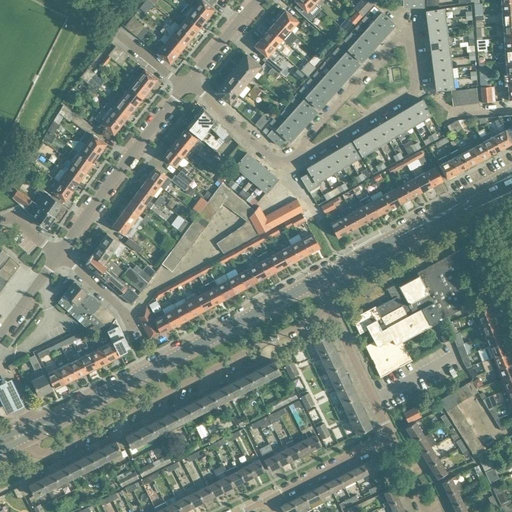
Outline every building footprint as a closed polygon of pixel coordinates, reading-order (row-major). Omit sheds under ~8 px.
[(148,0),(145,0),(139,8),(146,14),(153,4),(148,0)] [(212,7),(215,2),(212,0),(195,0),(198,2),(193,7),(209,20),(212,16),(211,14),(215,10),(212,7)] [(294,0),(297,2),(294,6),(309,21),(320,9),(315,4),(310,0),(294,0)] [(362,16),(373,4),(376,1),(374,0),(360,0),(354,7),(357,11),(362,16)] [(511,12),(511,0),(501,1),(502,13),(511,12)] [(209,20),(193,7),(188,3),(181,12),(200,28),(203,24),(205,24),(209,20)] [(446,18),(445,8),(427,10),(425,11),(427,21),(446,18)] [(299,21),(285,10),(282,14),(280,14),(276,18),(291,31),(299,21)] [(355,24),(362,16),(357,11),(349,19),(355,24)] [(200,28),(181,12),(178,16),(183,20),(179,25),(194,37),(197,34),(196,32),(200,28)] [(394,23),(382,12),(375,20),(388,32),(395,24),(394,23)] [(511,24),(511,12),(502,13),(503,25),(511,24)] [(484,27),(483,15),(475,16),(476,28),(484,27)] [(130,30),(137,21),(133,17),(125,26),(130,30)] [(346,17),(339,26),(345,31),(352,23),(346,17)] [(273,24),(270,28),(283,40),(285,42),(290,46),(298,37),(291,31),(276,18),(273,22),(273,24)] [(447,28),(446,18),(427,21),(428,31),(447,28)] [(388,32),(375,20),(368,27),(382,39),(388,32)] [(146,28),(137,21),(130,30),(136,35),(140,31),(142,33),(146,28)] [(194,37),(179,25),(174,30),(166,24),(163,27),(185,45),(188,42),(190,42),(194,37)] [(511,36),(511,24),(503,25),(504,37),(511,36)] [(307,29),(303,25),(299,29),(304,33),(307,29)] [(185,45),(163,27),(160,31),(169,38),(164,43),(179,55),(182,51),(181,50),(185,45)] [(382,39),(368,27),(361,35),(375,47),(382,39)] [(265,32),(261,36),(275,48),(279,52),(283,48),(282,45),(285,42),(283,40),(270,28),(266,32),(265,32)] [(448,38),(447,28),(428,31),(429,40),(448,38)] [(375,47),(361,35),(355,42),(368,54),(375,47)] [(275,48),(261,36),(258,40),(258,42),(255,46),(266,55),(262,59),(272,68),(271,68),(279,74),(283,69),(271,59),(273,56),(270,54),(275,48)] [(450,48),(449,44),(455,43),(454,37),(448,38),(429,40),(431,51),(450,48)] [(368,54),(355,42),(348,49),(362,62),(368,54)] [(179,55),(164,43),(157,53),(170,63),(173,59),(175,60),(179,55)] [(115,60),(123,51),(116,45),(108,55),(115,60)] [(451,58),(450,48),(431,51),(432,61),(451,58)] [(121,65),(128,56),(123,51),(115,60),(121,65)] [(358,63),(345,51),(338,59),(353,72),(359,64),(358,63)] [(264,68),(247,54),(244,59),(242,58),(239,61),(240,63),(239,64),(252,76),(253,75),(257,79),(261,74),(260,73),(264,68)] [(104,66),(110,59),(107,57),(101,64),(104,66)] [(158,79),(141,66),(130,57),(127,61),(137,69),(133,75),(136,78),(151,90),(155,86),(154,84),(158,79)] [(452,68),(451,58),(432,61),(433,71),(452,68)] [(353,72),(338,59),(332,66),(346,79),(353,72)] [(252,76),(239,64),(235,69),(233,68),(230,73),(245,85),(252,76)] [(308,76),(316,67),(314,66),(312,64),(304,73),(308,76)] [(346,79),(332,66),(325,74),(339,87),(346,79)] [(87,82),(95,73),(88,68),(80,77),(87,82)] [(279,74),(271,68),(268,72),(275,78),(279,74)] [(454,78),(452,68),(433,71),(435,81),(454,78)] [(105,81),(101,79),(95,73),(87,82),(97,90),(105,81)] [(245,85),(230,73),(226,76),(227,78),(223,83),(237,95),(245,85)] [(339,87),(325,74),(318,81),(333,94),(339,87)] [(151,90),(136,78),(133,75),(126,84),(126,85),(129,87),(143,98),(146,94),(148,94),(151,90)] [(489,75),(479,76),(480,88),(486,87),(486,86),(490,86),(489,75)] [(455,88),(454,78),(435,81),(436,91),(455,88)] [(333,94),(318,81),(312,89),(326,102),(333,94)] [(237,95),(223,83),(223,84),(221,83),(218,86),(219,88),(216,92),(232,106),(235,102),(233,100),(237,95)] [(302,94),(309,86),(305,83),(299,91),(302,94)] [(511,99),(511,84),(507,85),(508,96),(502,97),(502,100),(509,100),(511,99)] [(254,86),(251,90),(257,95),(261,91),(254,86)] [(495,101),(494,86),(490,86),(486,86),(486,87),(480,88),(481,102),(495,101)] [(143,98),(129,87),(121,96),(137,108),(140,104),(140,102),(143,98)] [(478,103),(476,87),(467,89),(468,104),(478,103)] [(326,102),(312,89),(305,96),(319,109),(326,102)] [(468,104),(467,89),(459,90),(461,105),(468,104)] [(251,90),(247,95),(253,100),(257,95),(251,90)] [(461,105),(459,90),(450,91),(452,106),(461,105)] [(121,96),(115,104),(114,105),(128,116),(131,112),(133,112),(137,108),(121,96)] [(316,110),(303,99),(296,106),(310,119),(317,112),(316,110)] [(432,115),(423,100),(422,99),(413,104),(423,120),(432,115)] [(114,105),(115,104),(109,100),(101,109),(122,126),(125,122),(125,120),(128,116),(114,105)] [(255,101),(249,105),(255,112),(260,108),(255,101)] [(291,101),(284,109),(287,111),(294,103),(291,101)] [(423,120),(413,104),(404,109),(414,125),(423,120)] [(106,143),(92,133),(89,131),(93,127),(63,105),(58,112),(70,121),(71,119),(86,131),(80,140),(100,154),(103,150),(103,148),(106,143)] [(310,119),(296,106),(290,113),(289,114),(303,127),(310,119)] [(220,145),(224,141),(227,143),(232,137),(203,107),(197,115),(195,115),(194,117),(194,118),(192,120),(209,134),(220,146),(220,145)] [(122,126),(101,109),(95,118),(92,116),(89,120),(96,126),(99,122),(100,123),(113,134),(117,130),(119,130),(122,126)] [(414,125),(404,109),(396,114),(405,131),(414,125)] [(303,127),(289,114),(282,122),(296,134),(300,130),(303,127)] [(405,131),(396,114),(387,119),(397,136),(405,131)] [(511,115),(498,116),(504,129),(505,129),(510,139),(511,137),(511,115)] [(397,136),(387,119),(379,124),(389,141),(397,136)] [(59,125),(54,121),(54,120),(48,130),(53,134),(59,125)] [(209,134),(192,120),(187,127),(204,141),(215,152),(220,146),(209,134)] [(463,129),(458,120),(447,125),(450,131),(454,128),(456,129),(457,132),(463,129)] [(296,134),(282,122),(277,128),(275,129),(286,138),(290,142),(296,134)] [(389,141),(379,124),(370,130),(379,146),(389,141)] [(275,129),(277,128),(275,127),(268,135),(279,146),(286,138),(275,129)] [(197,139),(185,129),(177,139),(189,148),(194,152),(207,163),(210,159),(198,150),(199,149),(192,144),(197,139)] [(511,142),(510,139),(505,129),(504,129),(493,135),(500,149),(511,142)] [(379,146),(370,130),(362,134),(372,151),(379,146)] [(493,135),(491,131),(480,137),(490,155),(495,152),(500,149),(493,135)] [(372,151),(362,134),(352,140),(362,156),(363,156),(372,151)] [(434,140),(431,135),(428,136),(429,138),(427,139),(425,136),(422,137),(426,144),(434,140)] [(490,155),(480,137),(469,142),(479,160),(483,158),(490,155)] [(189,148),(177,139),(170,148),(188,163),(195,168),(198,165),(189,157),(194,152),(189,148)] [(80,140),(73,149),(78,153),(92,163),(96,159),(97,159),(100,154),(80,140)] [(416,149),(414,144),(411,141),(403,146),(408,154),(413,151),(416,149)] [(359,157),(351,143),(350,143),(350,142),(341,147),(350,162),(359,157)] [(479,160),(469,142),(459,147),(462,152),(461,152),(469,166),(474,163),(479,160)] [(243,156),(246,152),(238,144),(234,149),(243,156)] [(350,162),(341,147),(333,152),(342,167),(350,162)] [(469,166),(461,152),(462,152),(459,147),(448,153),(451,158),(458,172),(462,170),(469,166)] [(188,163),(170,148),(163,157),(176,167),(178,164),(181,167),(185,166),(188,163)] [(92,163),(78,153),(73,149),(66,158),(72,163),(87,173),(90,169),(90,167),(92,163)] [(239,160),(243,156),(234,149),(230,153),(239,160)] [(428,164),(423,155),(424,155),(421,150),(415,154),(417,158),(422,167),(428,164)] [(384,151),(377,156),(381,161),(388,157),(384,151)] [(243,172),(254,158),(246,152),(243,156),(239,160),(235,165),(243,172)] [(342,167),(333,152),(324,157),(333,172),(342,167)] [(235,165),(239,160),(230,153),(227,158),(235,165)] [(458,172),(451,158),(448,153),(436,160),(446,178),(453,174),(458,172)] [(333,172),(324,157),(315,162),(324,178),(333,172)] [(251,178),(262,165),(254,158),(243,172),(248,176),(251,178)] [(87,173),(72,163),(68,168),(59,161),(56,165),(62,170),(62,169),(65,171),(65,172),(79,182),(82,178),(84,178),(87,173)] [(324,178),(315,162),(307,167),(307,168),(309,172),(316,183),(316,182),(324,178)] [(364,163),(357,167),(360,172),(367,169),(364,163)] [(259,185),(270,172),(265,167),(262,165),(251,178),(259,185)] [(443,180),(436,166),(425,173),(432,186),(443,180)] [(171,180),(163,173),(154,167),(147,177),(159,186),(165,190),(171,180)] [(237,180),(241,173),(236,169),(231,177),(237,180)] [(185,174),(181,171),(180,170),(177,175),(188,185),(192,180),(185,174)] [(79,182),(65,172),(58,181),(73,192),(76,188),(76,186),(79,182)] [(266,191),(277,178),(270,172),(259,185),(266,191)] [(316,183),(309,172),(301,177),(309,191),(318,185),(316,182),(316,183)] [(432,186),(425,173),(414,178),(421,192),(432,186)] [(188,185),(177,175),(175,174),(172,179),(184,190),(188,185)] [(52,177),(45,186),(52,190),(66,200),(68,197),(70,197),(73,192),(58,181),(52,177)] [(152,196),(159,186),(147,177),(140,187),(152,196)] [(421,192),(414,178),(404,184),(411,197),(421,192)] [(236,195),(229,189),(221,183),(212,195),(223,203),(222,203),(227,206),(236,195)] [(354,193),(365,187),(363,183),(352,189),(354,193)] [(411,197),(404,184),(393,189),(401,203),(411,197)] [(203,186),(195,197),(202,202),(210,191),(203,186)] [(63,203),(46,192),(46,193),(38,187),(35,191),(44,197),(39,205),(38,206),(54,216),(54,215),(56,215),(58,212),(58,210),(63,203)] [(145,205),(152,196),(140,187),(133,197),(145,205)] [(250,195),(242,188),(239,193),(246,199),(250,195)] [(38,206),(39,205),(32,199),(17,189),(12,197),(26,209),(27,206),(29,203),(35,208),(30,214),(44,228),(47,227),(55,217),(54,216),(38,206)] [(393,189),(383,195),(390,209),(401,203),(393,189)] [(383,195),(381,190),(370,196),(379,214),(390,209),(383,195)] [(370,196),(369,194),(359,200),(362,206),(369,220),(379,214),(370,196)] [(162,203),(165,199),(160,195),(157,199),(162,203)] [(223,203),(212,195),(209,200),(219,207),(222,203),(223,203)] [(232,210),(240,199),(236,195),(227,206),(232,210)] [(145,205),(133,197),(126,206),(138,215),(145,205)] [(340,201),(338,197),(331,201),(334,205),(340,201)] [(237,213),(245,202),(240,199),(232,210),(237,213)] [(303,210),(297,199),(291,202),(297,213),(303,210)] [(219,207),(209,200),(205,205),(215,212),(219,207)] [(336,207),(334,205),(331,201),(321,206),(325,213),(336,207)] [(241,217),(249,206),(245,202),(237,213),(241,217)] [(297,213),(291,202),(286,205),(292,216),(297,213)] [(215,212),(205,205),(202,210),(212,217),(215,212)] [(292,216),(286,205),(280,208),(287,219),(292,216)] [(138,215),(126,206),(119,216),(131,225),(138,215)] [(249,217),(254,211),(249,206),(241,217),(246,220),(249,217)] [(249,217),(258,234),(259,234),(271,228),(265,217),(259,206),(254,211),(249,217)] [(351,212),(352,212),(349,206),(338,212),(341,217),(340,218),(348,232),(358,226),(351,212)] [(362,206),(352,212),(351,212),(358,226),(369,220),(362,206)] [(287,219),(280,208),(275,211),(281,222),(287,219)] [(212,217),(202,210),(198,214),(208,222),(212,217)] [(281,222),(275,211),(270,214),(276,225),(281,222)] [(151,218),(146,214),(143,219),(148,222),(151,218)] [(208,222),(198,214),(194,219),(205,227),(208,222)] [(276,225),(270,214),(265,217),(271,228),(276,225)] [(307,224),(305,221),(302,214),(290,220),(293,224),(295,226),(300,223),(302,227),(307,224)] [(128,229),(131,225),(119,216),(112,226),(128,238),(125,242),(130,246),(139,252),(144,257),(148,252),(129,238),(133,233),(128,229)] [(258,234),(249,217),(246,220),(242,225),(241,226),(250,239),(258,234)] [(348,232),(340,218),(330,224),(337,237),(348,232)] [(205,227),(194,219),(191,224),(201,232),(205,227)] [(293,224),(290,220),(284,223),(287,228),(293,224)] [(201,232),(191,224),(187,229),(198,236),(201,232)] [(250,239),(241,226),(236,229),(244,241),(250,239)] [(280,232),(277,227),(270,231),(272,236),(280,232)] [(198,236),(187,229),(184,234),(194,241),(198,236)] [(244,241),(236,229),(231,232),(239,244),(244,241)] [(262,241),(272,236),(270,231),(259,237),(262,241)] [(239,244),(231,232),(226,236),(230,241),(234,247),(239,244)] [(107,233),(99,244),(112,254),(112,253),(118,257),(126,246),(124,245),(120,242),(107,233)] [(320,247),(312,233),(301,239),(308,253),(320,247)] [(194,241),(184,234),(180,238),(191,246),(194,241)] [(219,248),(230,241),(226,236),(216,243),(219,248)] [(251,247),(262,241),(259,237),(249,242),(251,247)] [(191,246),(180,238),(177,243),(187,251),(191,246)] [(308,253),(301,239),(291,245),(298,258),(308,253)] [(223,253),(234,247),(230,241),(219,248),(223,253)] [(241,253),(251,247),(249,242),(242,246),(238,248),(241,253)] [(187,251),(177,243),(173,248),(183,256),(187,251)] [(109,258),(112,254),(99,244),(91,254),(103,264),(108,269),(113,273),(113,272),(117,276),(122,270),(109,258)] [(298,258),(291,245),(280,250),(288,264),(298,258)] [(10,256),(0,247),(0,265),(2,267),(5,262),(10,256)] [(183,256),(173,248),(169,253),(175,257),(180,261),(183,256)] [(230,259),(241,253),(238,248),(227,254),(230,259)] [(288,264),(280,250),(270,256),(277,270),(288,264)] [(469,305),(455,278),(468,267),(459,250),(427,267),(418,272),(417,272),(418,275),(420,274),(444,318),(469,305)] [(277,270),(270,256),(267,251),(257,257),(267,275),(277,270)] [(167,267),(175,257),(169,253),(162,263),(167,267)] [(113,273),(108,269),(103,264),(91,254),(86,262),(86,264),(131,305),(138,295),(118,277),(117,276),(113,272),(113,273)] [(220,264),(230,259),(227,254),(217,259),(220,264)] [(20,265),(10,256),(5,262),(15,270),(20,265)] [(172,271),(180,261),(175,257),(167,267),(172,271)] [(267,275),(257,257),(246,262),(249,268),(256,281),(267,275)] [(5,262),(2,267),(1,268),(11,276),(15,270),(5,262)] [(216,266),(214,262),(206,266),(208,270),(216,266)] [(147,283),(156,272),(147,264),(139,274),(138,274),(147,283)] [(138,274),(139,274),(130,266),(122,274),(141,291),(147,283),(138,274)] [(208,270),(206,266),(196,271),(198,276),(201,281),(206,278),(204,273),(208,270)] [(11,276),(1,268),(0,269),(0,275),(8,281),(11,276)] [(256,281),(249,268),(238,274),(245,287),(256,281)] [(198,276),(196,271),(185,277),(187,282),(198,276)] [(245,287),(238,274),(227,279),(235,293),(245,287)] [(420,274),(418,275),(399,286),(397,283),(403,295),(398,297),(397,296),(375,307),(374,306),(351,318),(359,333),(368,329),(374,341),(366,345),(366,344),(365,345),(372,358),(375,365),(374,365),(380,377),(412,360),(402,341),(432,325),(432,324),(444,318),(420,274)] [(177,287),(187,282),(185,277),(175,282),(177,287)] [(214,279),(203,285),(214,304),(224,298),(217,285),(214,279)] [(235,293),(227,279),(217,285),(224,298),(235,293)] [(101,304),(88,293),(74,281),(71,286),(70,286),(67,291),(66,291),(58,302),(85,326),(92,323),(94,325),(93,325),(101,332),(102,332),(104,333),(107,330),(108,328),(103,324),(97,319),(92,315),(101,304)] [(167,293),(177,287),(175,282),(164,288),(167,293)] [(203,310),(214,304),(203,285),(198,288),(201,294),(196,296),(196,297),(203,310)] [(167,293),(164,288),(157,292),(154,295),(157,300),(160,297),(167,293)] [(196,297),(196,296),(194,292),(183,298),(193,316),(203,310),(196,297)] [(193,316),(183,298),(173,304),(175,308),(182,321),(193,316)] [(156,302),(151,305),(155,312),(160,310),(156,302)] [(97,319),(106,309),(101,304),(92,315),(97,319)] [(172,327),(164,314),(154,319),(152,317),(146,305),(137,317),(141,323),(143,328),(146,334),(149,338),(160,332),(161,333),(172,327)] [(476,312),(470,314),(475,326),(481,324),(496,318),(494,315),(493,315),(490,307),(476,312)] [(182,321),(175,308),(164,314),(172,327),(182,321)] [(103,324),(108,317),(111,313),(106,309),(97,319),(103,324)] [(108,328),(115,318),(116,318),(111,313),(108,317),(103,324),(108,328)] [(130,349),(115,318),(108,328),(107,330),(112,341),(111,341),(118,354),(130,349)] [(499,330),(496,322),(497,321),(496,318),(481,324),(475,326),(479,337),(485,335),(499,330)] [(458,332),(456,327),(455,327),(452,321),(448,323),(453,334),(458,332)] [(101,332),(93,325),(90,327),(92,332),(94,331),(96,335),(101,332)] [(504,340),(503,337),(502,338),(499,330),(485,335),(488,341),(483,343),(484,348),(504,340)] [(71,342),(82,336),(83,336),(81,332),(69,337),(71,342)] [(460,332),(458,332),(453,334),(457,346),(463,343),(464,343),(460,332)] [(451,339),(447,333),(441,336),(444,343),(451,339)] [(341,364),(327,334),(313,341),(327,370),(341,364)] [(60,347),(71,342),(69,337),(58,343),(60,347)] [(484,348),(478,350),(482,361),(489,359),(494,357),(507,351),(504,344),(506,343),(504,340),(484,348)] [(118,354),(111,341),(100,347),(108,362),(119,356),(118,354)] [(467,354),(463,343),(457,346),(461,357),(465,355),(467,354)] [(90,353),(91,352),(87,345),(77,351),(78,353),(77,353),(87,372),(97,367),(90,353)] [(40,358),(50,353),(51,352),(49,347),(38,353),(40,358)] [(100,347),(91,352),(90,353),(97,367),(108,362),(100,347)] [(511,362),(511,359),(510,359),(507,351),(494,357),(489,359),(493,370),(498,368),(511,362)] [(87,372),(77,353),(73,355),(75,359),(69,363),(76,378),(87,372)] [(40,366),(35,355),(28,358),(34,369),(40,366)] [(472,365),(470,360),(467,361),(465,355),(461,357),(463,362),(466,367),(471,365),(472,365)] [(280,372),(274,360),(262,367),(267,378),(280,372)] [(511,374),(511,362),(498,368),(502,379),(511,374)] [(16,368),(14,363),(8,366),(10,370),(10,371),(16,368)] [(76,378),(69,363),(58,368),(65,383),(76,378)] [(356,395),(341,364),(327,370),(342,401),(356,395)] [(267,378),(262,367),(249,373),(255,385),(267,378)] [(65,383),(58,368),(48,374),(55,388),(65,383)] [(255,385),(249,373),(237,379),(243,391),(255,385)] [(50,387),(44,374),(31,380),(38,393),(50,387)] [(511,387),(511,374),(502,379),(507,390),(511,387)] [(243,391),(237,379),(224,386),(230,397),(243,391)] [(12,381),(0,386),(0,399),(8,415),(25,407),(12,381)] [(477,391),(471,381),(466,384),(472,394),(477,391)] [(472,394),(466,384),(460,387),(467,398),(472,394)] [(230,397),(224,386),(212,392),(217,403),(230,397)] [(467,398),(460,387),(455,390),(462,401),(467,398)] [(462,401),(455,390),(440,400),(446,410),(457,404),(462,401)] [(289,393),(293,400),(298,397),(294,391),(289,393)] [(217,403),(212,392),(199,398),(205,410),(217,403)] [(284,395),(288,402),(293,400),(289,393),(284,395)] [(493,394),(486,397),(482,399),(485,404),(488,408),(493,407),(497,405),(493,394)] [(279,398),(283,405),(288,402),(284,395),(279,398)] [(371,427),(356,395),(342,401),(357,434),(371,427)] [(205,410),(199,398),(187,404),(193,416),(205,410)] [(275,400),(278,407),(283,405),(279,398),(275,400)] [(270,403),(273,410),(278,407),(275,400),(270,403)] [(265,405),(268,412),(273,410),(270,403),(265,405)] [(193,416),(187,404),(174,411),(180,422),(193,416)] [(449,416),(460,409),(457,404),(446,410),(447,412),(449,416)] [(421,415),(416,406),(403,413),(408,422),(421,415)] [(499,417),(493,407),(488,408),(495,420),(499,417)] [(453,421),(463,414),(460,409),(449,416),(453,421)] [(180,422),(174,411),(162,417),(168,429),(180,422)] [(270,420),(271,423),(282,418),(280,415),(280,416),(278,411),(267,416),(270,420)] [(216,412),(211,414),(214,421),(220,419),(216,412)] [(456,426),(466,419),(463,414),(453,421),(456,426)] [(249,422),(245,415),(237,420),(240,426),(249,422)] [(270,420),(267,416),(257,421),(259,426),(270,420)] [(168,429),(162,417),(149,423),(155,435),(168,429)] [(506,428),(499,417),(495,420),(501,430),(506,428)] [(459,431),(469,424),(466,419),(456,426),(459,431)] [(414,440),(423,434),(415,421),(406,427),(414,440)] [(155,435),(149,423),(137,430),(142,441),(155,435)] [(462,436),(473,429),(469,424),(459,431),(462,436)] [(241,435),(243,439),(248,437),(244,428),(233,434),(235,438),(241,435)] [(321,444),(313,428),(303,434),(305,439),(310,450),(321,444)] [(465,441),(476,435),(473,429),(462,436),(465,441)] [(142,441),(137,430),(125,436),(130,447),(142,441)] [(459,437),(456,431),(451,435),(454,440),(459,437)] [(424,436),(423,434),(414,440),(422,453),(432,447),(431,446),(436,443),(430,432),(424,436)] [(479,440),(476,435),(465,441),(468,446),(479,440)] [(215,448),(225,443),(223,439),(212,444),(215,448)] [(294,444),(295,444),(293,439),(287,442),(288,445),(283,447),(290,460),(300,455),(294,444)] [(305,439),(295,444),(294,444),(300,455),(310,450),(305,439)] [(108,459),(121,452),(115,440),(102,447),(108,459)] [(199,447),(196,440),(187,445),(190,451),(191,451),(199,447)] [(472,451),(482,445),(479,440),(468,446),(472,451)] [(469,453),(467,450),(464,444),(459,447),(463,452),(464,455),(469,453)] [(481,453),(485,450),(482,445),(472,451),(475,457),(477,455),(479,460),(484,458),(481,453)] [(290,460),(283,447),(282,446),(279,447),(278,446),(271,449),(274,454),(280,466),(290,460)] [(108,459),(102,447),(89,453),(95,465),(108,459)] [(439,459),(432,447),(422,453),(429,465),(439,459)] [(274,454),(271,449),(262,454),(270,471),(280,466),(274,454)] [(95,465),(89,453),(77,460),(83,471),(95,465)] [(168,455),(163,457),(166,464),(171,461),(168,455)] [(265,470),(257,455),(249,460),(250,463),(248,464),(254,476),(265,470)] [(163,457),(158,459),(161,466),(166,464),(163,457)] [(494,467),(489,457),(484,459),(484,458),(479,460),(482,464),(485,471),(492,468),(494,467)] [(367,474),(379,468),(375,458),(362,464),(367,474)] [(158,459),(153,462),(157,469),(161,466),(158,459)] [(447,472),(439,459),(429,465),(437,478),(447,472)] [(83,471),(77,460),(64,466),(70,478),(83,471)] [(153,462),(148,464),(152,471),(157,469),(153,462)] [(148,464),(143,467),(147,474),(152,471),(148,464)] [(254,476),(248,464),(239,469),(238,470),(244,481),(254,476)] [(367,474),(362,464),(351,470),(356,480),(367,474)] [(484,477),(478,465),(474,467),(479,479),(484,477)] [(70,478),(64,466),(52,472),(58,484),(56,485),(58,489),(68,484),(65,480),(70,478)] [(143,467),(138,469),(142,476),(147,474),(143,467)] [(494,480),(499,478),(494,467),(492,468),(485,471),(490,482),(494,480)] [(244,481),(238,470),(228,475),(234,486),(244,481)] [(356,480),(351,470),(339,476),(344,486),(356,480)] [(135,471),(130,474),(133,481),(139,478),(135,471)] [(58,484),(52,472),(40,479),(45,490),(56,485),(58,484)] [(130,474),(124,477),(127,483),(133,481),(130,474)] [(143,485),(154,479),(151,474),(141,480),(143,485)] [(228,475),(218,480),(217,480),(223,491),(234,486),(228,475)] [(451,477),(442,482),(448,494),(457,489),(461,487),(456,475),(451,477)] [(217,480),(218,480),(216,476),(206,481),(208,485),(213,496),(223,491),(217,480)] [(344,486),(339,476),(327,482),(332,491),(344,486)] [(124,477),(118,479),(122,486),(127,483),(124,477)] [(45,490),(40,479),(36,481),(28,484),(33,495),(34,496),(45,490)] [(501,491),(496,482),(495,483),(494,480),(490,482),(495,493),(501,491)] [(332,491),(327,482),(315,488),(320,497),(332,491)] [(213,496),(208,485),(197,490),(203,502),(213,496)] [(13,489),(18,497),(23,495),(18,486),(13,489)] [(320,497),(315,488),(304,494),(311,509),(323,503),(320,497)] [(398,499),(393,488),(383,492),(388,501),(382,503),(384,507),(389,504),(389,503),(398,499)] [(463,501),(457,489),(448,494),(453,505),(463,501)] [(203,502),(197,490),(188,495),(193,507),(203,502)] [(508,500),(503,490),(501,491),(495,493),(500,503),(509,500),(509,499),(508,500)] [(304,511),(311,509),(304,494),(292,500),(296,509),(297,511),(304,511)] [(66,503),(75,499),(74,495),(71,496),(64,499),(66,503)] [(193,507),(188,495),(177,501),(182,511),(193,507)] [(90,502),(87,496),(78,500),(82,507),(90,502)] [(402,511),(404,511),(398,499),(389,503),(389,504),(392,511),(402,511)] [(297,511),(296,509),(292,500),(280,506),(283,511),(297,511)] [(508,511),(511,510),(511,506),(509,500),(500,503),(504,511),(508,511)] [(170,511),(167,505),(165,501),(154,507),(156,511),(170,511)] [(182,511),(177,501),(167,505),(170,511),(182,511)] [(467,511),(463,501),(453,505),(456,511),(467,511)]
